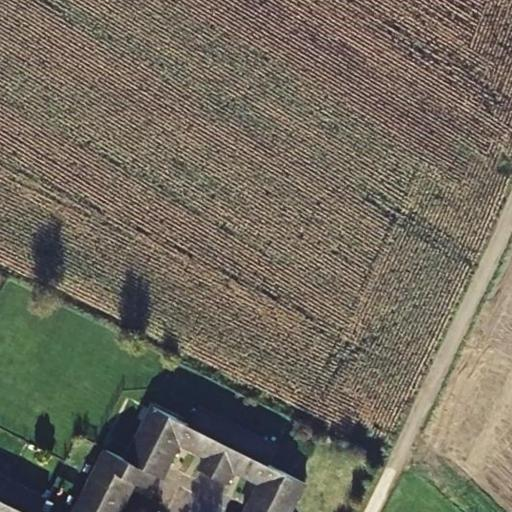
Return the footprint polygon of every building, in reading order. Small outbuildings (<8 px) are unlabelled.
[(153,407),(126,460),(157,475),(163,478),(180,444),(189,425),(153,407)] [(207,457),(200,471),(213,477),(238,428),(198,408),(189,425),(180,444),(207,457)] [(278,447),(238,428),(213,477),(228,484),(234,471),(260,483),(269,465),(278,447)] [(149,490),(157,475),(126,460),(107,451),(85,492),(122,510),(136,484),(149,490)] [(291,511),(306,483),(269,465),(260,483),(245,511),(291,511)] [(41,511),(47,500),(7,479),(0,493),(0,511),(41,511)] [(121,511),(122,510),(85,492),(75,511),(121,511)]
